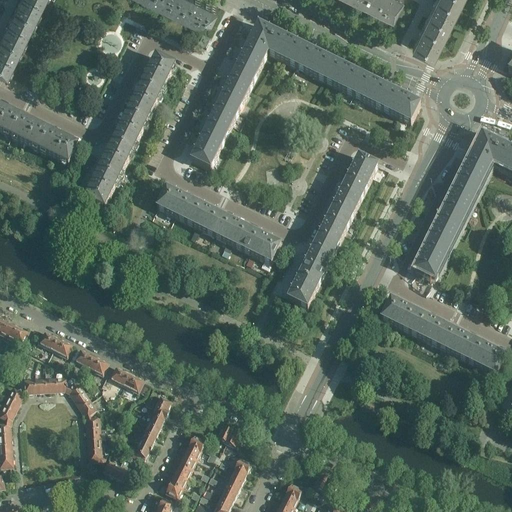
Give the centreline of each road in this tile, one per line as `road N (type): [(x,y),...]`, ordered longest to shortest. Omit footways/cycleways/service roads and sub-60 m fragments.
road 1 (residential): [(421,176),(350,141),(302,240),(164,173),(213,72)]
road 2 (residential): [(213,72),(151,41),(101,139),(0,88)]
road 3 (unclassified): [(194,397),(0,303)]
road 4 (tertiary): [(444,91),(260,0)]
road 5 (tertiary): [(290,442),(372,276)]
road 6 (residential): [(511,344),(395,287)]
road 7 (residential): [(140,511),(194,397)]
